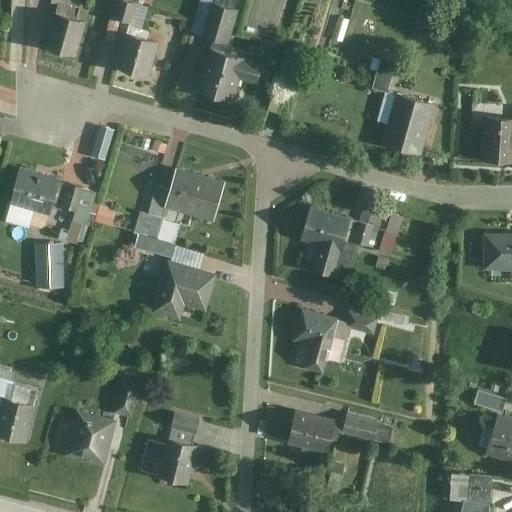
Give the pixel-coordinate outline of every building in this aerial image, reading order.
[(234,42),(242,0),(202,0),(195,34),(234,42)] [(89,22),(54,15),(47,51),(82,57),(89,22)] [(168,43),(127,36),(120,71),(161,79),(168,43)] [(254,55),(214,48),(207,93),(247,99),(254,55)] [(180,78),(198,85),(209,57),(191,50),(180,78)] [(391,90),(396,62),(381,59),(377,88),(391,90)] [(443,108),(400,99),(389,149),(432,158),(443,108)] [(511,116),(487,118),(491,168),(511,166),(511,116)] [(108,159),(118,128),(102,123),(93,154),(108,159)] [(77,178),(23,167),(15,204),(69,216),(77,178)] [(226,221),(235,186),(185,173),(175,207),(226,221)] [(362,217),(312,207),(306,241),(331,245),(325,279),(349,283),(362,217)] [(394,209),(384,250),(397,253),(406,212),(394,209)] [(165,219),(143,215),(138,248),(177,255),(179,244),(162,241),(165,219)] [(511,270),(511,235),(489,237),(492,272),(511,270)] [(40,252),(40,287),(62,287),(63,252),(40,252)] [(211,310),(219,277),(171,266),(160,314),(188,321),(192,306),(211,310)] [(359,319),(303,307),(296,339),(313,343),(308,367),(329,371),(334,352),(352,356),(359,319)] [(0,438),(36,446),(45,406),(50,381),(0,370),(0,405),(1,406),(0,412),(0,438)] [(144,385),(117,379),(111,410),(138,415),(144,385)] [(481,388),(477,402),(506,411),(510,396),(481,388)] [(175,411),(169,438),(159,481),(204,491),(216,442),(200,438),(204,418),(175,411)] [(115,466),(126,423),(83,412),(72,455),(115,466)] [(350,426),(302,414),(295,443),(340,455),(346,433),(390,444),(395,424),(353,413),(350,426)] [(511,421),(502,417),(488,452),(511,461),(511,421)]
